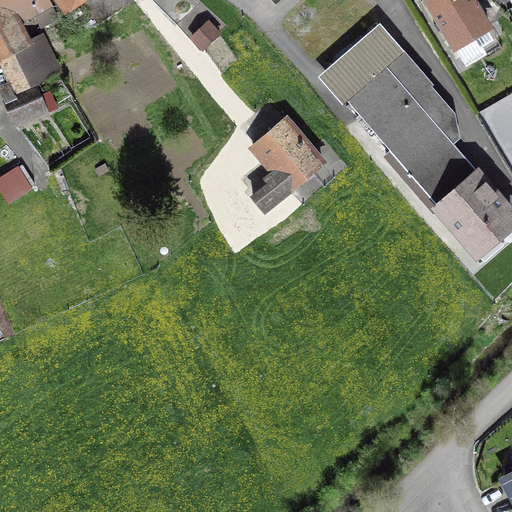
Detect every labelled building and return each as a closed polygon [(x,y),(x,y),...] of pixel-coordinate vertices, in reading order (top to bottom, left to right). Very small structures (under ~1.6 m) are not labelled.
[(56,18),(48,1),(46,0),(0,0),(0,56),(3,55),(23,46),(11,21),(31,11),(39,27),(56,18)] [(57,0),(63,7),(64,6),(67,12),(75,7),(71,1),(73,0),(57,0)] [(423,0),(453,50),(488,29),(470,0),(423,0)] [(438,208),(475,175),(477,172),(454,146),(460,140),(455,115),(432,88),(433,87),(380,26),(332,67),(318,79),(343,108),(347,104),(438,208)] [(41,42),(25,49),(23,46),(3,55),(19,92),(54,76),(47,62),(50,61),(41,42)] [(8,84),(0,87),(0,95),(12,122),(52,105),(47,94),(40,97),(36,88),(14,98),(8,84)] [(288,193),(320,165),(282,120),(267,132),(251,146),(272,171),(262,179),(266,184),(251,196),(264,212),(288,193)] [(29,195),(16,172),(0,181),(0,197),(6,208),(29,195)] [(475,175),(438,208),(479,256),(511,226),(511,223),(501,210),(503,208),(475,175)]
